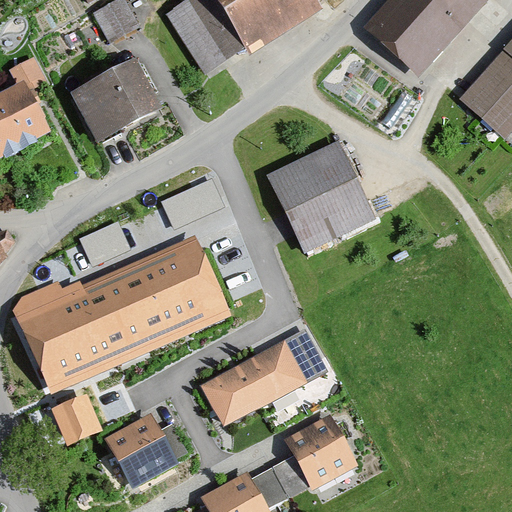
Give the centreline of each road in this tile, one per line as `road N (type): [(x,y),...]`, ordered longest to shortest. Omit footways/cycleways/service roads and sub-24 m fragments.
road 1 (residential): [(209,140),(278,302),(274,318),(174,377),(219,475)]
road 2 (track): [(511,287),(428,167),(285,86)]
road 3 (tertiary): [(366,0),(321,55),(209,140)]
road 4 (tertiary): [(209,140),(57,218)]
